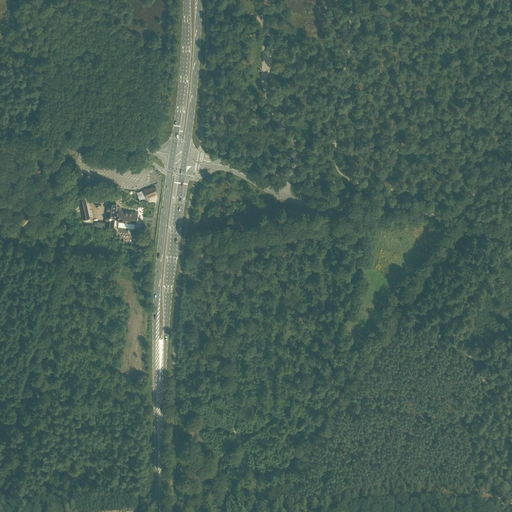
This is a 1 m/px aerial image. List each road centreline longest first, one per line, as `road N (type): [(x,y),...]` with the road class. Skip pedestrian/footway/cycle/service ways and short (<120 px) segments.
road 1 (track): [(259,511),(392,309),(436,327),(474,360),(491,389),(511,357)]
road 2 (track): [(0,485),(44,342),(62,253),(54,228),(63,192)]
road 3 (unclassified): [(283,197),(339,211),(440,215),(457,210),(511,156)]
road 4 (primary): [(172,156),(157,356)]
road 5 (primary): [(157,356),(184,158)]
road 6 (track): [(348,180),(353,146),(334,142),(329,124),(354,0)]
road 7 (unclassified): [(172,156),(0,131)]
road 8 (primary): [(184,158),(198,0)]
road 9 (primary): [(187,0),(172,156)]
road 10 (primary): [(158,511),(157,356)]
road 11 (track): [(351,222),(319,218),(224,236)]
road 12 (track): [(63,192),(70,168),(61,143),(0,188)]
